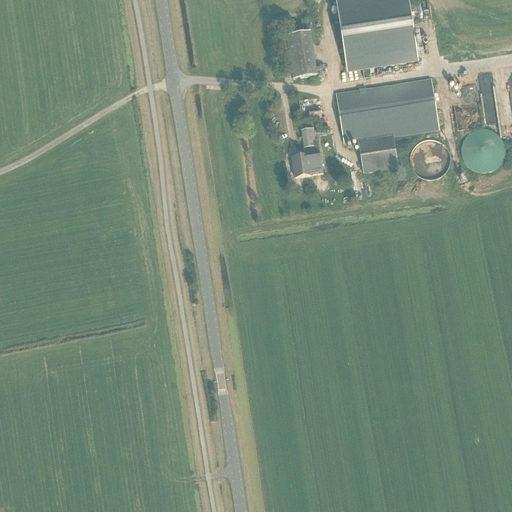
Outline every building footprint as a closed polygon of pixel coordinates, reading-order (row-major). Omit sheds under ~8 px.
[(418,64),(408,0),(349,0),(336,2),(347,75),(418,64)] [(317,77),(310,33),(286,37),(293,81),(317,77)] [(497,112),(496,81),(481,82),(482,113),(497,112)] [(398,170),(393,138),(439,131),(431,82),(336,97),(344,146),(358,144),(363,175),(398,170)] [(292,160),(295,180),(323,176),(320,155),(318,141),(315,142),(313,130),(301,132),(304,150),(316,148),(316,150),(303,152),(304,158),(292,160)] [(483,130),(479,130),(475,131),(471,133),(468,135),(465,138),(463,141),(461,145),(460,149),(460,153),(460,157),(461,161),(463,165),(465,168),(468,171),(471,173),(475,175),(479,176),(483,176),(487,176),(491,175),(494,173),(498,171),(501,168),(503,165),(505,161),(506,157),(506,153),(506,149),(505,145),(503,141),(501,138),(498,135),(494,133),(491,131),(487,130),(483,130)] [(412,166),(417,174),(425,179),(435,179),(443,175),(448,167),(448,157),(443,149),(435,144),(426,144),(417,149),(413,157),(412,166)]
